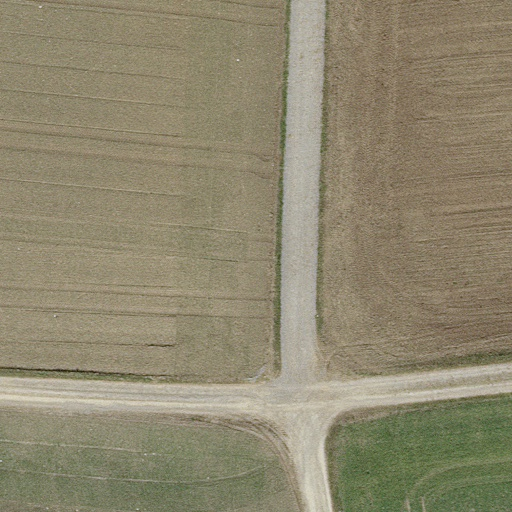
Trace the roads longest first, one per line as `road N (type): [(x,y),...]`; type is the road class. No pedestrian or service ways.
road 1 (track): [(320,511),(300,397),(306,0)]
road 2 (track): [(0,393),(232,401),(511,379)]
